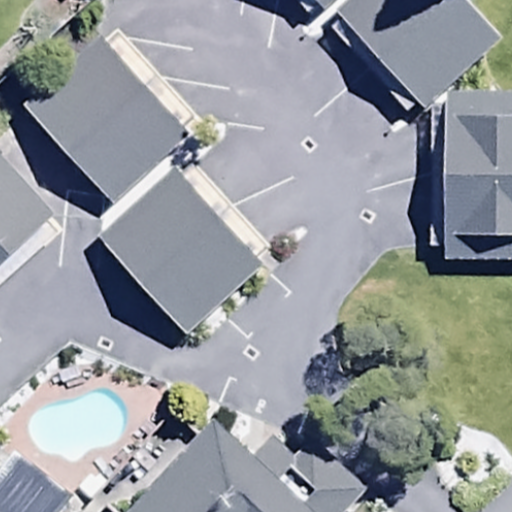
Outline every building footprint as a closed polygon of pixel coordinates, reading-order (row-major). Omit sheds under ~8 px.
[(500,45),(460,0),(340,0),(338,2),(429,106),(500,45)] [(193,134),(109,38),(29,107),(113,203),(193,134)] [(511,257),(511,96),(451,95),(444,255),(511,257)] [(0,266),(56,218),(0,154),(0,266)] [(264,273),(175,172),(103,234),(192,335),(264,273)] [(323,511),(231,424),(145,511),(323,511)] [(55,511),(69,495),(14,450),(0,468),(0,511),(55,511)]
